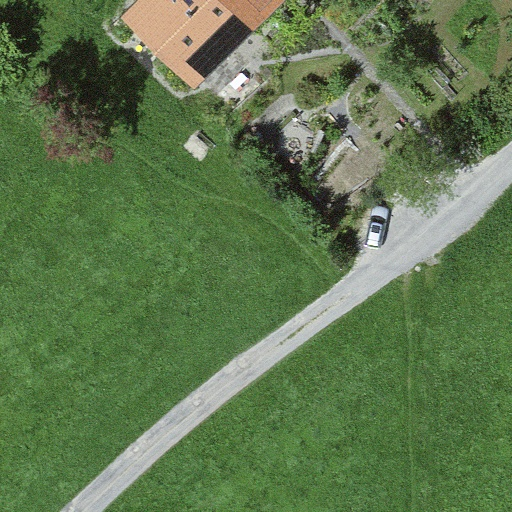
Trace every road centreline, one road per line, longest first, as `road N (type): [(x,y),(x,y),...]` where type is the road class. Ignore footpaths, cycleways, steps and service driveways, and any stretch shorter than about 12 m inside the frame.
road 1 (track): [(85,511),(415,248)]
road 2 (track): [(415,248),(511,161)]
